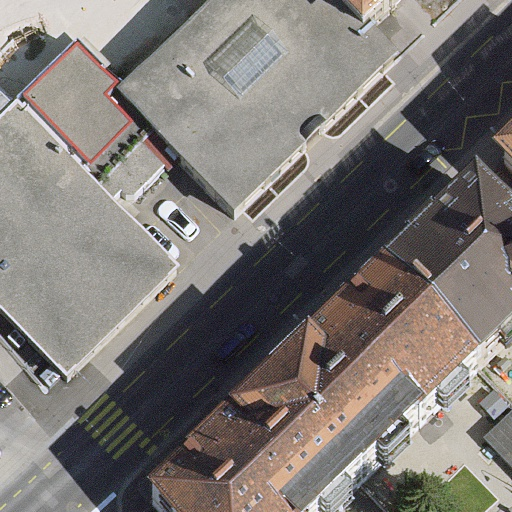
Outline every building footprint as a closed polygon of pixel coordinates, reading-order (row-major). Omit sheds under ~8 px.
[(233,225),(397,67),(393,64),(372,42),(331,0),(223,0),(120,100),(115,104),(233,225)] [(415,0),(331,0),(372,42),(415,0)] [(27,111),(84,170),(91,178),(133,138),(107,111),(115,104),(120,100),(77,56),(23,108),(27,111)] [(21,117),(16,111),(0,126),(0,316),(68,385),(180,276),(80,174),(84,170),(27,111),(21,117)] [(511,152),(494,170),(511,188),(511,152)] [(511,349),(511,235),(475,197),(385,285),(478,381),(482,377),(511,349)] [(385,285),(276,390),(369,486),(478,381),(385,285)] [(342,511),(369,486),(276,390),(147,511),(342,511)] [(492,394),(479,406),(493,421),(506,409),(492,394)] [(511,414),(482,442),(511,473),(511,414)]
